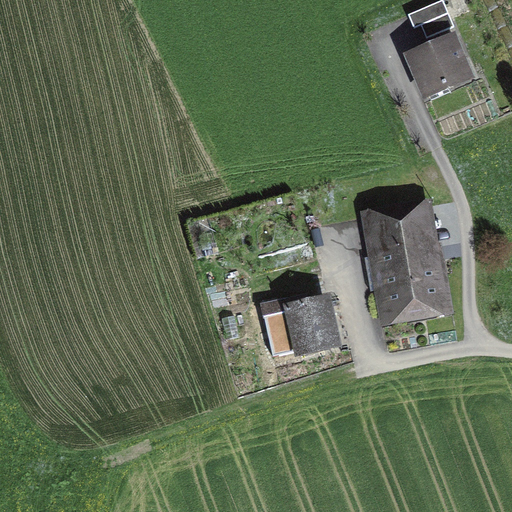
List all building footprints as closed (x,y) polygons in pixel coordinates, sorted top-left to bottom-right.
[(443,1),(408,16),(414,29),(421,26),(426,39),(454,27),(443,1)] [(410,58),(426,96),(468,78),(452,40),(410,58)] [(453,243),(446,203),(375,217),(392,313),(438,305),(429,249),(453,243)] [(300,351),(334,343),(325,304),(291,311),(300,351)] [(283,310),(262,316),(267,332),(288,326),(283,310)]
